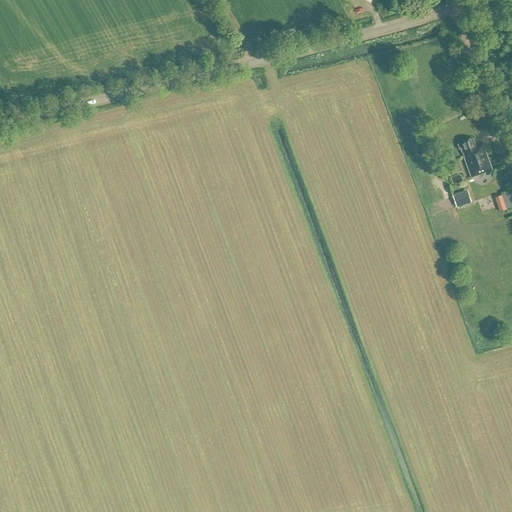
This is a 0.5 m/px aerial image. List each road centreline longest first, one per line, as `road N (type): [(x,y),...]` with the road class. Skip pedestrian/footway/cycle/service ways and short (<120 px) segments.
road 1 (unclassified): [(0,125),(477,0)]
road 2 (track): [(459,6),(511,152)]
